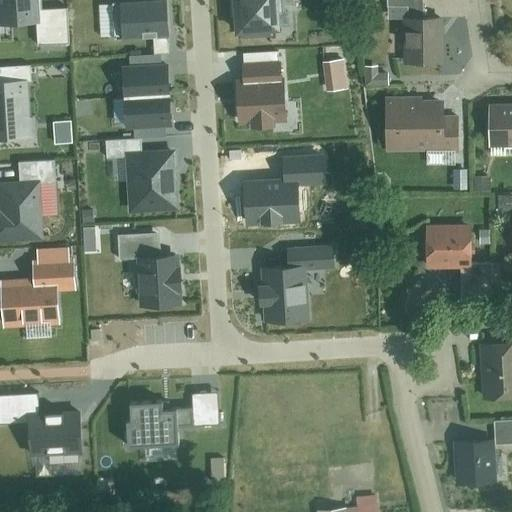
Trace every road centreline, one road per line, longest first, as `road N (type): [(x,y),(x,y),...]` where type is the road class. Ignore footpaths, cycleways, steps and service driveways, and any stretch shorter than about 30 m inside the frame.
road 1 (residential): [(202,0),(224,351)]
road 2 (residential): [(224,351),(390,346),(420,362)]
road 3 (residential): [(432,511),(404,393),(420,362)]
road 4 (residential): [(224,351),(84,372)]
